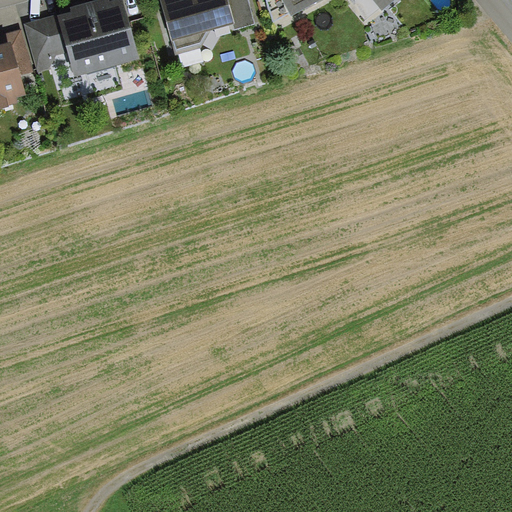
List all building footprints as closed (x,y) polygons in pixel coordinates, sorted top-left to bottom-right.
[(126,0),(112,0),(24,26),(39,75),(59,69),(56,58),(71,54),(78,77),(144,58),(126,0)] [(226,0),(158,0),(170,43),(234,25),(226,0)] [(284,0),(293,16),(323,0),(284,0)] [(353,0),(355,4),(361,0),(376,0),(384,10),(396,0),(353,0)] [(0,109),(32,100),(23,66),(33,64),(22,28),(0,33),(0,109)]
